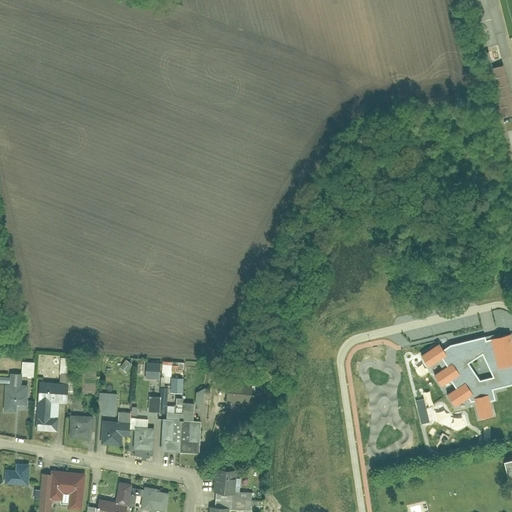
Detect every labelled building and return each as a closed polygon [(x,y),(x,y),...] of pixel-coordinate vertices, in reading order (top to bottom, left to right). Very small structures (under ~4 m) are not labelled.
[(511,117),(511,101),(502,60),(488,63),(502,120),(511,117)] [(488,335),(452,344),(445,348),(441,342),(423,354),(431,366),(431,365),(444,357),(449,365),(436,374),(444,385),(453,379),(458,387),(449,393),(457,405),(470,396),(473,400),(476,400),(480,418),(495,415),(491,400),(497,399),(494,388),(505,386),(504,382),(511,380),(511,334),(489,340),(488,335)] [(5,373),(3,409),(16,410),(17,403),(31,404),(33,363),(22,362),(22,374),(5,373)] [(172,364),(162,364),(162,375),(172,375),(172,364)] [(218,371),(217,382),(225,382),(226,372),(218,371)] [(227,382),(225,403),(253,405),(254,384),(227,382)] [(41,384),(38,429),(57,430),(59,402),(66,403),(67,385),(41,384)] [(100,394),(99,414),(116,414),(117,395),(100,394)] [(150,403),(149,412),(157,413),(158,404),(150,403)] [(183,413),(167,412),(167,418),(162,418),(161,450),(200,452),(201,419),(194,419),(195,403),(184,403),(183,413)] [(119,412),(119,421),(107,421),(106,444),(132,445),(132,426),(148,427),(148,418),(132,418),(133,412),(119,412)] [(71,416),(70,437),(93,437),(93,416),(71,416)] [(136,428),(135,449),(153,449),(154,428),(136,428)] [(7,469),(6,484),(21,485),(29,485),(30,464),(17,463),(16,469),(7,469)] [(235,470),(216,468),(214,493),(229,495),(228,506),(213,504),(211,511),(230,511),(231,508),(252,510),(254,492),(233,490),(235,470)] [(39,511),(54,511),(55,500),(63,501),(63,496),(71,497),(70,509),(84,510),(86,474),(72,473),(72,477),(65,476),(65,475),(42,473),(39,511)] [(96,511),(126,511),(131,483),(120,482),(117,500),(99,497),(96,511)] [(143,487),(140,508),(163,511),(167,511),(171,491),(143,487)]
